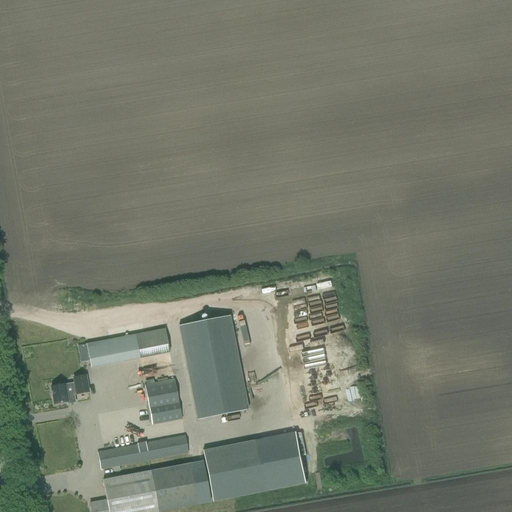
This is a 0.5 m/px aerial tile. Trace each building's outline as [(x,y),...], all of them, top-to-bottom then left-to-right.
[(230,316),(178,326),(197,420),(249,410),(230,316)] [(164,329),(86,344),(91,368),(169,353),(164,329)] [(51,387),(54,405),(67,402),(67,404),(75,403),(73,393),(76,393),(76,395),(88,393),(85,376),(74,378),(74,383),(51,387)] [(144,385),(151,425),(181,420),(174,379),(144,385)] [(254,441),(202,451),(212,502),(264,492),(306,484),(296,432),(254,441)] [(97,453),(100,470),(187,453),(184,436),(97,453)] [(63,454),(58,460),(65,466),(69,460),(63,454)] [(89,504),(90,511),(156,511),(198,504),(191,464),(151,472),(102,481),(106,501),(89,504)]
